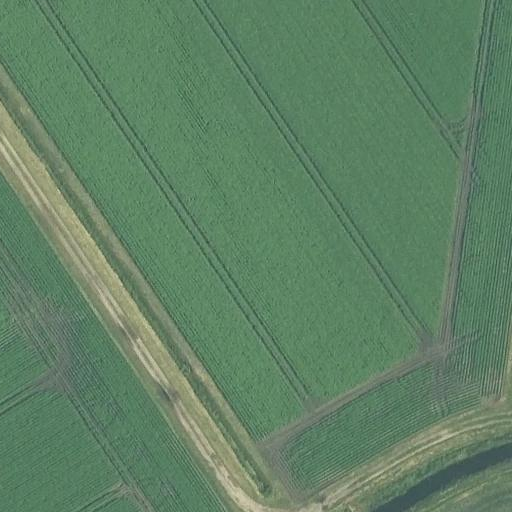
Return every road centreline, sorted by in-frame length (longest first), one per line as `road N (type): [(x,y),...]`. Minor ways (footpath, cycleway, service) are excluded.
road 1 (track): [(262,511),(236,497),(0,143)]
road 2 (track): [(511,413),(478,421),(376,472),(320,511)]
